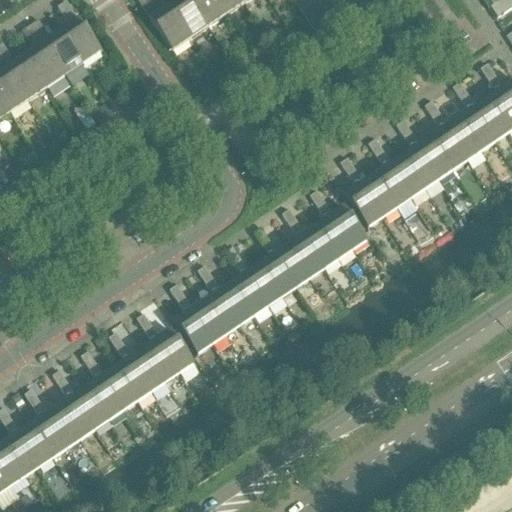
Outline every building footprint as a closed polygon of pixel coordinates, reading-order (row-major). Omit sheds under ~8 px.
[(190,42),(168,9),(158,15),(148,0),(142,0),(138,3),(150,21),(172,55),(190,42)] [(209,30),(188,0),(175,0),(177,2),(168,9),(190,42),(209,30)] [(226,18),(214,0),(188,0),(209,30),(226,18)] [(214,0),(226,18),(244,6),(240,0),(214,0)] [(345,0),(338,0),(325,9),(332,20),(351,8),(345,0)] [(511,0),(503,0),(493,7),(489,10),(497,21),(511,10),(511,0)] [(59,35),(81,68),(100,56),(78,22),(65,4),(56,11),(69,28),(59,35)] [(325,9),(307,22),(314,32),(332,20),(325,9)] [(29,29),(63,80),(81,68),(59,35),(50,41),(37,23),(29,29)] [(23,59),(45,92),(63,80),(29,29),(20,35),(33,53),(23,59)] [(279,37),(270,44),(278,56),(287,50),(279,37)] [(0,48),(0,63),(27,105),(45,92),(23,59),(14,65),(2,47),(0,48)] [(249,53),(237,61),(247,76),(259,68),(249,53)] [(27,105),(0,63),(0,102),(9,117),(27,105)] [(488,84),(495,79),(487,68),(480,72),(488,84)] [(495,79),(488,84),(496,96),(500,94),(511,111),(511,85),(503,91),(495,79)] [(460,103),(467,98),(459,86),(452,91),(460,103)] [(486,103),(509,137),(511,134),(511,111),(500,94),(496,96),(486,103)] [(467,98),(460,103),(468,115),(472,113),(494,146),(509,137),(486,103),(476,110),(467,98)] [(0,122),(9,117),(0,102),(0,122)] [(105,105),(96,112),(103,122),(113,115),(105,105)] [(432,122),(440,117),(431,105),(424,110),(432,122)] [(458,122),(480,156),(494,146),(472,113),(468,115),(458,122)] [(440,117),(432,122),(440,134),(444,132),(466,165),(480,156),(458,122),(448,129),(440,117)] [(141,137),(150,131),(144,123),(136,129),(141,137)] [(404,141),(411,136),(403,124),(396,129),(404,141)] [(429,141),(452,175),(466,165),(444,132),(440,134),(429,141)] [(411,136),(404,141),(412,153),(415,151),(438,184),(452,175),(429,141),(419,148),(411,136)] [(376,160),(383,155),(375,143),(368,148),(376,160)] [(401,160),(424,194),(438,184),(415,151),(412,153),(401,160)] [(33,152),(25,157),(30,165),(38,160),(33,152)] [(383,155),(376,160),(384,172),(387,170),(410,203),(424,194),(401,160),(391,167),(383,155)] [(348,179),(355,174),(347,162),(340,167),(348,179)] [(373,179),(395,213),(410,203),(387,170),(384,172),(373,179)] [(355,174),(348,179),(356,191),(359,189),(381,222),(395,213),(373,179),(363,186),(355,174)] [(367,232),(381,222),(359,189),(356,191),(345,198),(367,232)] [(318,211),(325,207),(317,195),(310,199),(318,211)] [(325,207),(318,211),(326,223),(330,221),(352,254),(366,244),(344,211),(333,219),(325,207)] [(290,230),(297,225),(289,213),(282,218),(290,230)] [(315,230),(338,264),(352,254),(330,221),(326,223),(315,230)] [(297,225),(290,230),(298,242),(301,240),(324,273),(338,264),(315,230),(305,237),(297,225)] [(262,249),(269,244),(261,232),(254,237),(262,249)] [(287,249),(310,283),(324,273),(301,240),(298,242),(287,249)] [(269,244),(262,249),(270,261),(273,259),(296,292),(310,283),(287,249),(277,256),(269,244)] [(233,268),(240,263),(232,251),(225,256),(233,268)] [(259,268),(281,302),(296,292),(273,259),(270,261),(259,268)] [(240,263),(233,268),(241,280),(245,278),(267,311),(281,302),(259,268),(248,275),(240,263)] [(205,287),(213,282),(204,270),(197,275),(205,287)] [(231,287),(253,321),(267,311),(245,278),(241,280),(231,287)] [(213,282),(205,287),(213,299),(216,297),(239,330),(253,321),(231,287),(221,294),(213,282)] [(177,306),(185,301),(176,289),(169,294),(177,306)] [(202,306),(225,340),(239,330),(216,297),(213,299),(202,306)] [(225,340),(202,306),(193,313),(185,301),(177,306),(185,318),(188,316),(211,349),(225,340)] [(197,359),(211,349),(188,316),(185,318),(174,325),(197,359)] [(144,334),(151,329),(143,317),(136,322),(144,334)] [(292,317),(284,322),(290,330),(297,326),(292,317)] [(151,329),(144,334),(152,346),(156,344),(178,377),(192,368),(170,334),(159,341),(151,329)] [(116,353),(123,348),(115,336),(108,341),(116,353)] [(142,353),(164,387),(178,377),(156,344),(152,346),(142,353)] [(123,348),(116,353),(124,365),(127,363),(150,396),(164,387),(142,353),(131,360),(123,348)] [(88,372),(95,367),(87,355),(80,360),(88,372)] [(113,372),(136,406),(150,396),(127,363),(124,365),(113,372)] [(95,367),(88,372),(96,384),(99,382),(122,415),(136,406),(113,372),(103,379),(95,367)] [(59,391),(67,386),(59,374),(51,379),(59,391)] [(85,391),(108,425),(122,415),(99,382),(96,384),(85,391)] [(67,386),(59,391),(67,403),(71,401),(94,434),(108,425),(85,391),(75,398),(67,386)] [(31,410),(39,405),(31,393),(23,398),(31,410)] [(15,399),(10,402),(15,409),(20,405),(15,399)] [(57,410),(79,444),(94,434),(71,401),(67,403),(57,410)] [(39,405),(31,410),(39,422),(43,420),(65,453),(79,444),(57,410),(47,417),(39,405)] [(0,423),(3,429),(11,424),(3,412),(0,413),(0,423)] [(29,429),(51,463),(65,453),(43,420),(39,422),(29,429)] [(11,424),(3,429),(11,441),(15,439),(37,472),(51,463),(29,429),(19,436),(11,424)] [(1,448),(23,482),(37,472),(15,439),(11,441),(1,448)] [(0,477),(9,491),(23,482),(1,448),(0,448),(0,477)] [(511,511),(511,467),(445,511),(511,511)] [(0,497),(9,491),(0,477),(0,497)]
